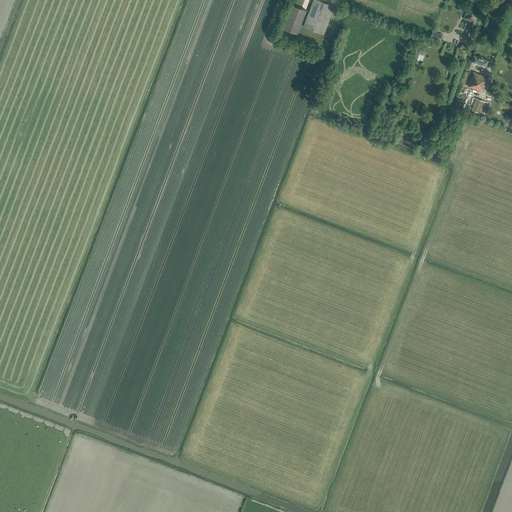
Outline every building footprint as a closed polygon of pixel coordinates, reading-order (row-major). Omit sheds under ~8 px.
[(324,34),(335,6),(318,0),(313,0),(304,26),(324,34)] [(299,33),(308,9),(294,4),(285,27),(299,33)] [(472,27),(471,28),(470,28),(469,28),(468,28),(464,38),(469,40),(474,27),(473,27),(479,11),(468,7),(464,18),(473,22),(471,26),(472,27)] [(436,32),(433,31),(431,37),(440,41),(442,35),(436,33),(436,32)] [(486,66),(488,60),(474,54),(471,61),(486,66)] [(482,91),(487,78),(483,77),(483,76),(473,72),(468,86),(478,90),(478,89),(482,91)] [(487,102),(477,98),(472,109),(483,114),(487,102)] [(460,110),(464,102),(458,99),(455,108),(460,110)]
